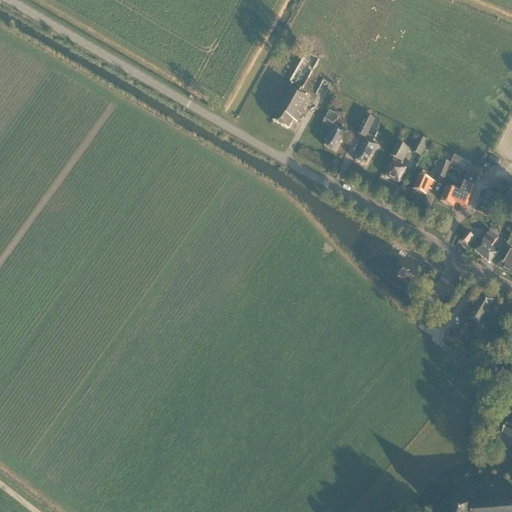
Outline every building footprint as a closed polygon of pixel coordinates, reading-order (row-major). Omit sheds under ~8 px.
[(324,56),(306,46),(286,81),(292,84),(301,89),(304,91),(324,56)] [(298,94),(301,89),(292,84),(276,112),(278,113),(273,122),(288,131),(293,122),(297,124),(310,101),(298,94)] [(342,145),(348,133),(342,130),(344,126),(336,122),(339,117),(330,112),(327,118),(323,125),(332,129),(325,143),(327,144),(325,149),(335,154),(340,144),(342,145)] [(378,147),(373,144),(365,140),(370,129),(374,120),(367,117),(357,135),(364,139),(355,158),(357,160),(355,162),(366,168),(371,157),(372,158),(378,147)] [(370,129),(365,140),(373,144),(378,133),(377,133),(370,129)] [(417,155),(421,157),(429,143),(425,141),(417,155)] [(409,151),(397,144),(391,157),(394,159),(385,177),(399,185),(406,170),(401,167),(409,151)] [(436,180),(442,183),(450,164),(443,161),(440,169),(436,180)] [(455,204),(466,209),(482,171),(471,166),(459,194),(447,189),(441,203),(453,208),(455,204)] [(428,190),(432,192),(436,184),(419,177),(413,191),(426,197),(428,190)] [(477,213),(490,219),(498,198),(486,193),(477,213)] [(485,240),(475,252),(489,264),(499,252),(493,247),(499,239),(491,232),(484,240),(485,240)] [(461,242),(467,246),(473,238),(468,234),(461,242)] [(496,267),(511,276),(511,253),(508,257),(504,255),(496,267)] [(480,299),(467,319),(481,327),(489,314),(487,313),(493,303),(483,297),(481,300),(480,299)] [(473,331),(460,324),(452,339),(464,346),(473,331)] [(501,437),(511,442),(511,428),(506,426),(501,437)]
